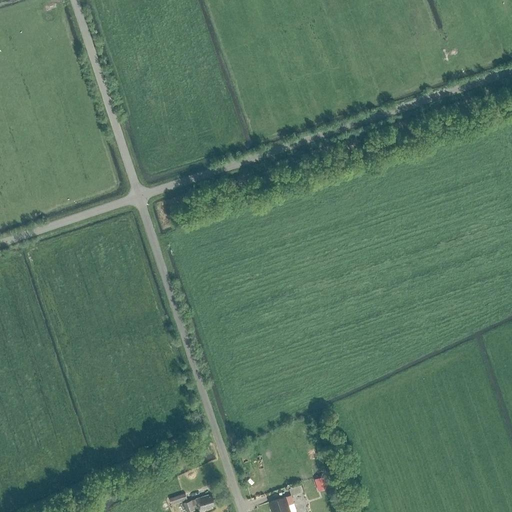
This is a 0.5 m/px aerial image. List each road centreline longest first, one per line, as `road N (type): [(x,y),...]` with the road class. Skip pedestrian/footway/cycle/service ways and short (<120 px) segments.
road 1 (unclassified): [(139,197),(511,71)]
road 2 (unclassified): [(242,511),(139,197)]
road 3 (unclassified): [(139,197),(75,0)]
road 4 (unclassified): [(0,243),(139,197)]
